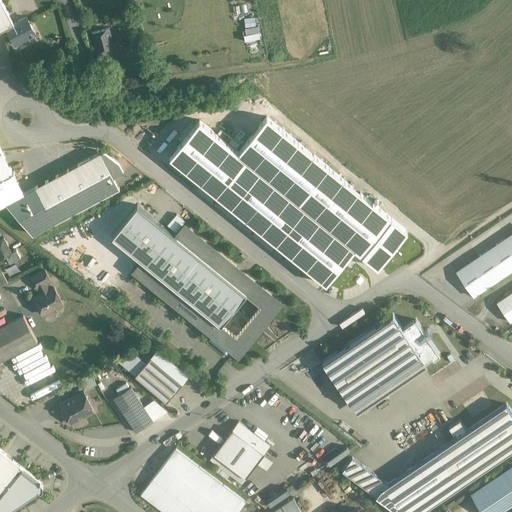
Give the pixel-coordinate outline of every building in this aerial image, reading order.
[(1,0),(0,0),(0,31),(6,28),(14,24),(1,0)] [(14,24),(6,28),(15,45),(35,34),(27,17),(14,24)] [(117,58),(109,29),(91,33),(99,63),(117,58)] [(138,52),(124,56),(126,63),(140,60),(138,52)] [(199,119),(169,157),(326,281),(353,247),(379,267),(410,229),(266,115),(238,150),(199,119)] [(24,192),(2,151),(0,152),(0,204),(3,203),(24,192)] [(24,192),(3,203),(32,233),(120,188),(100,152),(24,192)] [(176,237),(137,205),(112,236),(143,262),(136,271),(238,354),(280,303),(185,226),(176,237)] [(511,234),(457,272),(473,296),(511,269),(511,234)] [(11,252),(4,238),(0,240),(0,256),(1,258),(11,252)] [(45,270),(32,277),(37,288),(38,287),(46,283),(50,280),(45,270)] [(46,283),(38,287),(42,294),(49,290),(46,283)] [(42,294),(34,298),(43,314),(63,303),(54,287),(49,290),(42,294)] [(511,291),(497,302),(510,322),(511,320),(511,291)] [(393,314),(322,362),(351,405),(421,357),(402,328),(393,314)] [(23,315),(0,327),(0,361),(37,342),(23,315)] [(423,331),(416,319),(402,328),(421,357),(425,363),(432,358),(433,360),(440,355),(428,337),(431,335),(427,329),(423,331)] [(133,352),(118,360),(117,361),(135,375),(146,363),(134,352),(133,352)] [(182,383),(151,357),(146,363),(135,375),(166,402),(182,383)] [(421,357),(351,405),(357,415),(428,367),(425,363),(421,357)] [(91,374),(80,380),(86,390),(97,385),(91,374)] [(153,421),(131,387),(114,398),(136,432),(153,421)] [(83,392),(60,404),(70,423),(94,411),(83,392)] [(511,447),(511,410),(505,401),(466,429),(459,419),(448,427),(455,436),(434,450),(458,485),(511,447)] [(258,436),(238,421),(232,429),(252,444),(258,436)] [(252,444),(232,429),(214,453),(222,460),(236,470),(235,470),(246,478),(264,453),(252,444)] [(388,440),(402,459),(415,449),(402,430),(388,440)] [(270,445),(258,436),(252,444),(264,453),(270,445)] [(325,459),(327,463),(348,451),(346,447),(325,459)] [(237,511),(245,501),(175,448),(141,494),(164,511),(237,511)] [(0,496),(23,468),(0,449),(0,496)] [(222,460),(214,453),(210,459),(218,465),(222,460)] [(399,511),(409,500),(352,458),(342,471),(396,511),(399,511)] [(222,460),(218,465),(231,475),(235,470),(236,470),(222,460)] [(23,468),(0,496),(0,511),(11,511),(41,493),(41,492),(43,490),(43,485),(41,483),(41,482),(23,468)] [(504,472),(472,493),(484,511),(498,511),(511,503),(511,474),(508,477),(504,472)] [(303,511),(293,497),(271,511),(303,511)]
